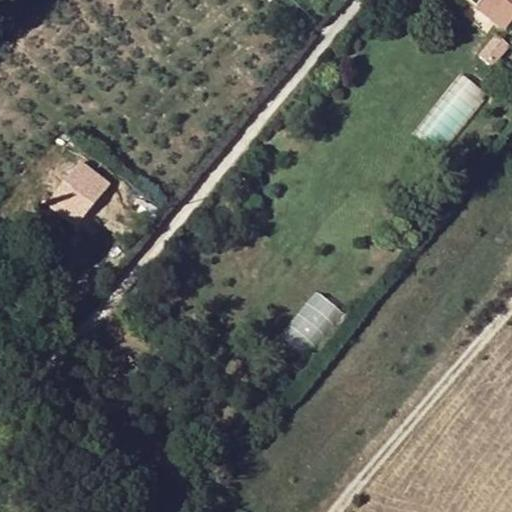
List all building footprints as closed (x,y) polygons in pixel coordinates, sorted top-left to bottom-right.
[(463,0),(502,32),(511,20),(511,11),(506,6),(497,15),(478,0),(463,0)] [(511,0),(478,0),(497,15),(506,6),(511,11),(511,0)] [(455,72),(421,135),(446,149),(480,85),(455,72)] [(68,188),(66,186),(49,207),(58,215),(66,206),(83,219),(108,186),(82,165),(74,175),(77,177),(68,188)] [(319,289),(281,334),(309,358),(347,313),(319,289)]
